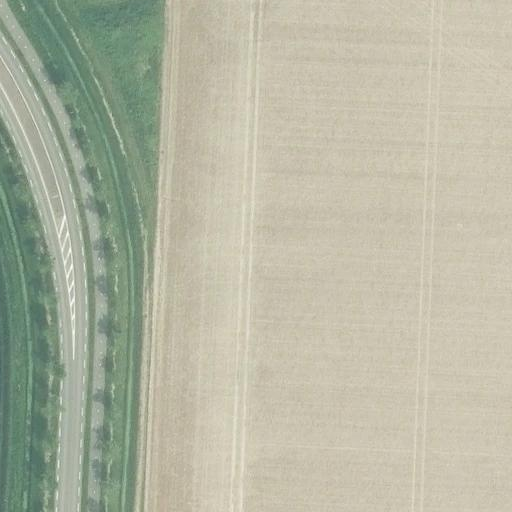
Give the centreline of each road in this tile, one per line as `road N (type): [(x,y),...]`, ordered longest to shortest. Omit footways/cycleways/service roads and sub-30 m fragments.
road 1 (tertiary): [(72,360),(78,299),(69,210),(47,139),(0,50)]
road 2 (tertiary): [(0,95),(42,192),(72,360)]
road 3 (tertiary): [(65,511),(72,360)]
